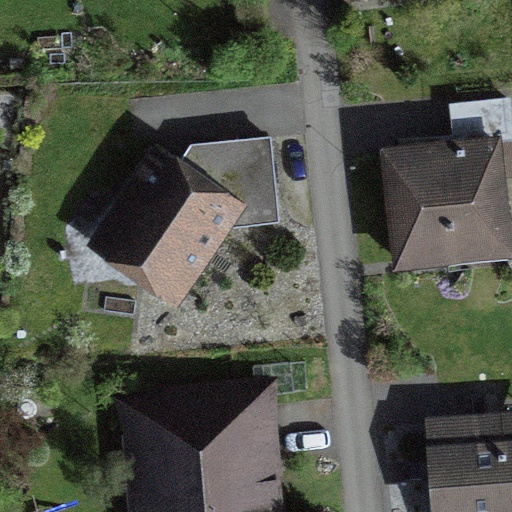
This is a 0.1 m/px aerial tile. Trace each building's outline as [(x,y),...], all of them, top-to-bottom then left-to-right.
[(370,0),(372,10),(446,0),(370,0)] [(177,315),(230,238),(281,236),(271,149),(191,159),(184,175),(153,155),(89,257),(177,315)] [(509,267),(494,151),(388,164),(403,281),(509,267)] [(279,511),(268,398),(123,413),(132,511),(279,511)] [(511,511),(511,426),(434,431),(439,511),(511,511)]
